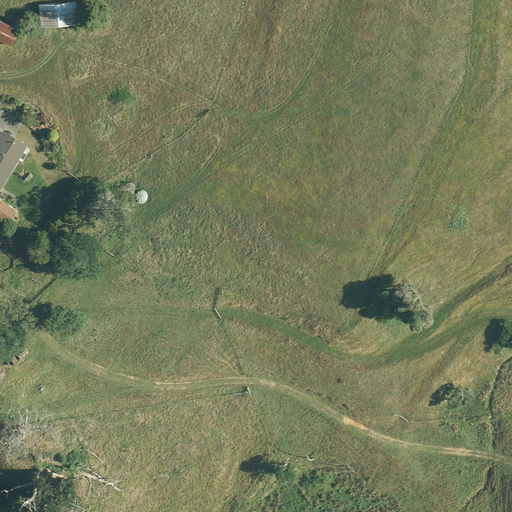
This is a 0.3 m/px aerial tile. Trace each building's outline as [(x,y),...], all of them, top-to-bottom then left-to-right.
[(78,25),(77,2),(40,4),(41,27),(78,25)] [(21,30),(0,18),(0,39),(13,46),(21,30)] [(28,144),(6,131),(1,139),(0,138),(0,189),(1,190),(28,144)] [(20,209),(1,197),(0,198),(0,218),(10,225),(20,209)] [(12,260),(0,252),(0,268),(5,272),(12,260)]
